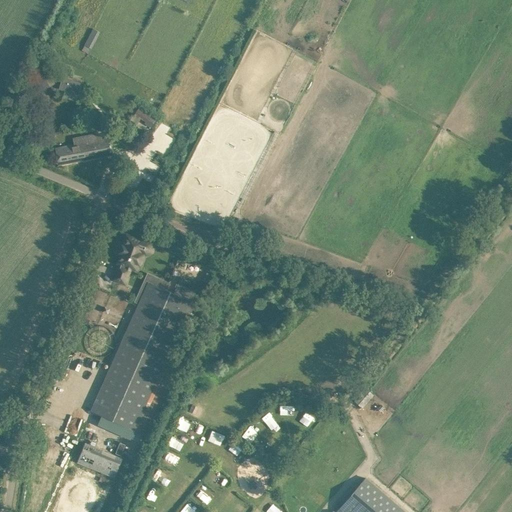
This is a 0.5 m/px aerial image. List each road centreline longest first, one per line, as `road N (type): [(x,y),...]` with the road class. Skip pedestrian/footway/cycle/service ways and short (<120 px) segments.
road 1 (track): [(511,179),(412,296),(105,198)]
road 2 (unclassified): [(7,511),(21,425),(105,198),(0,154)]
